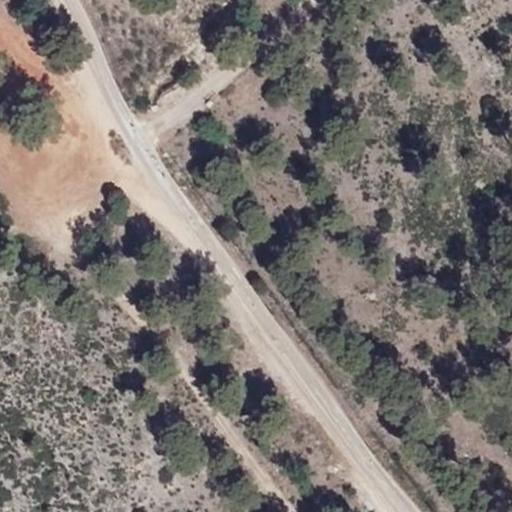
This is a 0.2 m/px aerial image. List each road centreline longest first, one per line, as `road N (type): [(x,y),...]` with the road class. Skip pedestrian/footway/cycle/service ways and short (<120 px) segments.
road 1 (unclassified): [(409,511),(331,412),(62,0)]
road 2 (track): [(328,0),(153,136)]
